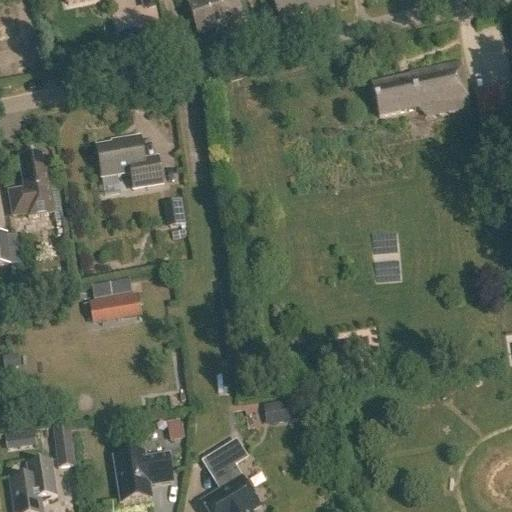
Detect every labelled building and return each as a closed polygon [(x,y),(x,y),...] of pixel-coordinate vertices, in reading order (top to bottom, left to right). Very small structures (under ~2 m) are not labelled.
[(138,0),(143,16),(161,10),(157,0),(138,0)] [(194,0),(196,4),(187,7),(197,37),(248,20),(241,0),(194,0)] [(332,8),(329,0),(272,0),(279,25),(298,21),(297,16),(332,8)] [(460,65),(409,76),(410,79),(371,88),(379,121),(416,113),(426,119),(469,110),(460,65)] [(473,91),(478,117),(504,112),(499,86),(473,91)] [(140,140),(123,143),(124,145),(96,150),(101,182),(130,177),(133,193),(162,188),(158,160),(144,163),(140,140)] [(27,217),(28,221),(54,217),(44,156),(18,161),(23,193),(8,195),(12,219),(27,217)] [(170,229),(185,227),(181,203),(166,205),(170,229)] [(6,234),(0,235),(0,267),(9,267),(6,234)] [(19,261),(17,244),(9,245),(11,262),(19,261)] [(0,272),(0,294),(14,294),(13,271),(0,272)] [(93,290),(95,326),(140,323),(138,287),(93,290)] [(339,360),(369,356),(366,342),(337,346),(339,360)] [(299,423),(296,402),(266,406),(268,427),(299,423)] [(180,442),(177,423),(164,425),(166,444),(180,442)] [(69,433),(53,435),(58,472),(75,470),(69,433)] [(5,436),(7,453),(22,451),(20,434),(5,436)] [(202,507),(204,511),(255,511),(258,510),(233,469),(245,462),(236,446),(208,463),(226,492),(202,507)] [(143,458),(114,462),(121,508),(151,503),(148,490),(172,486),(168,459),(144,463),(143,458)] [(9,484),(13,511),(41,511),(40,503),(56,501),(51,465),(34,467),(36,480),(9,484)] [(154,489),(155,511),(178,511),(177,488),(154,489)]
